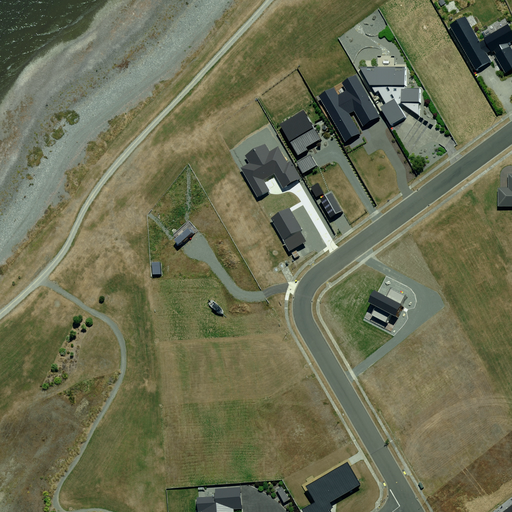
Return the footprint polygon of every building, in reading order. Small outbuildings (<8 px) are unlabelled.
[(462,18),(444,27),(469,71),(488,62),(499,81),(511,72),(511,44),(503,23),(475,41),(462,18)] [(404,69),(358,69),(365,84),(397,84),(397,99),(416,101),(416,91),(404,90),(404,69)] [(329,91),(314,101),(340,142),(355,133),(347,120),(354,115),(362,128),(375,119),(349,78),(333,88),(339,97),(335,100),(329,91)] [(391,98),(377,105),(387,124),(401,117),(391,98)] [(276,128),(300,172),(312,165),(303,149),(318,139),(303,113),(276,128)] [(235,168),(255,198),(268,190),(261,180),(271,173),(281,189),(297,179),(275,146),(265,152),(261,145),(243,156),(246,161),(235,168)] [(508,187),(498,187),(498,206),(511,206),(511,173),(508,174),(508,187)] [(325,194),(311,202),(324,225),(338,217),(325,194)] [(287,210),(271,219),(285,243),(301,234),(287,210)] [(184,227),(169,238),(175,246),(190,235),(184,227)] [(394,308),(368,295),(359,313),(385,326),(394,308)] [(229,511),(230,509),(239,508),(237,487),(213,489),(214,496),(197,497),(197,511),(229,511)]
